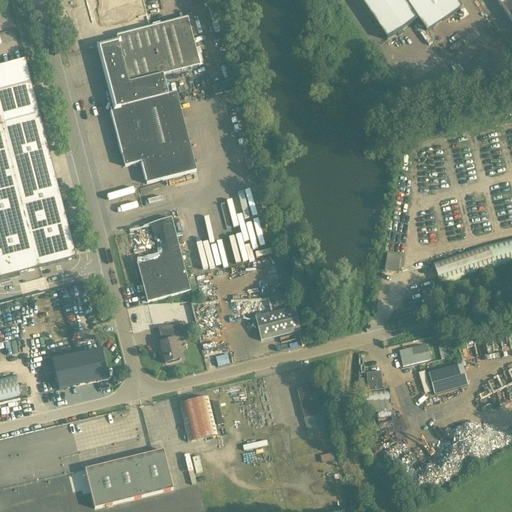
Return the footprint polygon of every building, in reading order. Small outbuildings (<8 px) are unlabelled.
[(358,0),(387,41),(417,21),(426,34),(461,9),(455,0),(358,0)] [(511,0),(495,0),(511,24),(511,0)] [(198,173),(177,95),(172,74),(199,66),(187,19),(149,29),(143,31),(116,38),(117,42),(114,43),(114,44),(100,48),(103,59),(106,70),(109,79),(112,90),(114,97),(114,100),(117,110),(111,112),(125,169),(142,164),(148,186),(198,173)] [(0,278),(39,269),(56,264),(76,259),(27,69),(24,61),(21,62),(0,67),(0,278)] [(215,95),(231,92),(229,84),(213,88),(215,95)] [(128,231),(147,304),(155,302),(190,293),(187,280),(171,219),(128,231)] [(440,287),(496,268),(511,264),(511,239),(488,245),(432,264),(440,287)] [(385,257),(383,272),(395,274),(397,259),(385,257)] [(271,309),(270,300),(261,301),(262,309),(271,309)] [(203,359),(217,355),(227,353),(216,303),(191,305),(203,359)] [(255,318),(261,342),(300,333),(294,309),(272,314),(255,318)] [(158,328),(161,344),(159,344),(165,365),(169,364),(180,360),(175,341),(183,338),(179,325),(158,328)] [(438,348),(441,361),(448,360),(444,346),(438,348)] [(399,353),(402,368),(431,361),(429,353),(413,357),(411,350),(399,353)] [(52,361),(58,391),(69,389),(80,387),(108,381),(108,380),(101,351),(52,361)] [(462,365),(428,375),(434,397),(468,387),(462,365)] [(383,391),(382,388),(381,373),(366,375),(369,393),(379,392),(383,391)] [(0,401),(28,395),(25,385),(18,387),(15,376),(0,379),(0,401)] [(382,388),(383,391),(379,392),(369,393),(358,394),(360,409),(390,405),(388,387),(382,388)] [(313,396),(299,399),(304,420),(308,435),(326,431),(322,415),(318,416),(313,396)] [(208,398),(178,405),(188,444),(217,436),(208,398)] [(61,416),(0,442),(0,511),(9,511),(9,510),(10,511),(12,511),(15,501),(19,510),(20,502),(26,499),(31,511),(33,511),(34,511),(36,511),(37,509),(56,501),(56,497),(60,480),(66,496),(72,466),(67,466),(69,459),(60,458),(72,452),(73,451),(60,449),(61,444),(56,443),(61,416)] [(173,491),(163,452),(85,471),(77,472),(83,495),(90,494),(94,510),(173,491)] [(320,457),(321,464),(334,461),(332,454),(320,457)]
